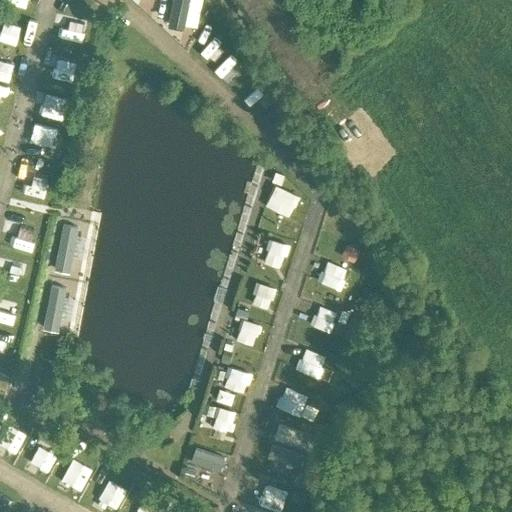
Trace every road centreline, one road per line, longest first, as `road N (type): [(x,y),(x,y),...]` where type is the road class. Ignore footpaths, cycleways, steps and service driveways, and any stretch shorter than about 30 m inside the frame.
road 1 (track): [(230,511),(320,202)]
road 2 (track): [(107,0),(141,21),(320,202)]
road 3 (track): [(0,171),(47,0)]
